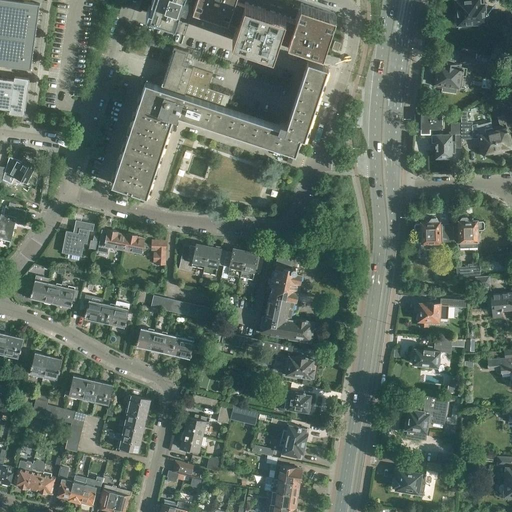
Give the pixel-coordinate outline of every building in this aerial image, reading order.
[(0,0),(0,64),(31,68),(40,3),(22,1),(22,0),(0,0)] [(153,0),(150,13),(176,21),(180,9),(176,8),(178,2),(186,4),(187,0),(153,0)] [(320,62),(323,53),(336,14),(336,12),(299,0),(195,0),(193,7),(181,45),(193,49),(191,55),(190,58),(217,67),(211,85),(210,87),(232,94),(229,102),(228,105),(276,121),(277,117),(286,120),(307,57),(320,62)] [(485,21),(483,0),(456,0),(457,13),(454,15),(455,21),(458,22),(458,23),(470,22),(485,21)] [(332,48),(338,51),(340,43),(334,41),(332,48)] [(308,60),(287,124),(280,122),(279,125),(225,107),(229,95),(208,88),(213,73),(212,73),(214,67),(203,63),(201,69),(190,65),(188,64),(189,59),(186,58),(189,50),(175,46),(164,77),(161,76),(160,76),(159,76),(157,74),(153,75),(154,77),(154,78),(153,79),(152,82),(146,80),(112,183),(147,194),(173,115),(177,117),(178,113),(296,152),(301,136),(305,138),(328,67),(308,60)] [(460,61),(475,63),(476,52),(462,49),(460,61)] [(463,66),(460,65),(460,64),(454,63),(454,60),(447,59),(447,62),(446,62),(445,64),(438,63),(436,74),(435,83),(436,83),(436,86),(442,87),(443,84),(453,86),(462,87),(463,75),(466,76),(467,67),(463,67),(463,66)] [(0,107),(10,109),(9,113),(24,115),(29,78),(14,76),(14,79),(0,77),(0,107)] [(492,93),(485,97),(487,101),(494,97),(492,93)] [(461,136),(480,136),(483,149),(482,149),(483,153),(484,153),(484,154),(485,154),(486,155),(489,154),(489,153),(498,150),(492,127),(485,129),(484,126),(472,126),(472,121),(466,121),(466,120),(479,113),(475,107),(468,111),(461,111),(461,121),(461,122),(461,134),(461,136)] [(432,132),(432,134),(432,142),(436,142),(436,157),(439,157),(440,158),(443,158),(445,157),(451,157),(451,150),(454,150),(454,143),(453,143),(453,141),(451,141),(451,134),(449,134),(442,134),(442,113),(421,112),(421,128),(424,128),(424,129),(428,132),(432,132)] [(500,125),(492,127),(498,150),(506,148),(507,149),(511,148),(511,147),(511,146),(511,145),(511,142),(510,142),(506,124),(507,124),(504,114),(497,116),(500,125)] [(449,131),(449,134),(451,134),(461,134),(461,122),(461,121),(461,117),(455,117),(455,122),(451,122),(451,131),(449,131)] [(9,156),(6,167),(5,171),(27,182),(37,163),(25,157),(22,161),(16,158),(9,156)] [(9,206),(5,205),(4,213),(1,213),(0,219),(0,239),(2,240),(2,238),(10,240),(8,246),(10,246),(15,223),(23,224),(27,210),(19,209),(20,205),(10,202),(9,206)] [(460,247),(463,247),(477,246),(477,241),(479,241),(479,235),(478,235),(477,229),(483,229),(484,228),(484,222),(483,220),(476,221),(476,220),(468,220),(468,218),(466,216),(462,216),(460,218),(460,220),(459,221),(460,247)] [(417,232),(417,241),(422,240),(422,242),(431,242),(431,248),(440,248),(440,243),(441,243),(441,225),(439,225),(439,221),(438,221),(438,220),(436,217),(431,218),(430,220),(430,222),(421,222),(421,223),(416,223),(414,225),(414,230),(416,232),(417,232)] [(66,230),(62,252),(81,256),(84,243),(87,243),(90,230),(93,231),(94,223),(76,220),(73,232),(66,230)] [(443,229),(442,229),(442,241),(454,241),(454,229),(453,229),(453,224),(442,224),(443,229)] [(101,227),(97,244),(104,246),(124,250),(127,234),(118,232),(118,231),(101,227)] [(127,234),(124,250),(133,251),(133,249),(142,250),(145,237),(137,236),(137,234),(128,233),(127,234)] [(152,250),(156,250),(156,252),(153,252),(153,262),(155,262),(155,264),(164,264),(165,250),(166,250),(166,240),(152,240),(152,250)] [(190,246),(183,245),(178,269),(190,272),(191,267),(204,270),(209,247),(196,244),(195,247),(190,246)] [(209,247),(204,270),(204,273),(216,276),(218,265),(223,266),(226,251),(220,250),(221,249),(209,247)] [(226,251),(223,266),(229,267),(228,275),(240,277),(245,250),(233,248),(232,253),(226,251)] [(245,250),(240,277),(253,280),(254,271),(260,272),(263,257),(258,256),(258,253),(245,250)] [(300,281),(301,273),(296,272),(297,267),(292,266),(294,258),(277,255),(274,274),(271,274),(270,285),(271,285),(270,289),(266,288),(265,293),(266,293),(266,292),(268,292),(267,294),(270,294),(266,314),(263,314),(260,332),(296,338),(295,340),(305,342),(305,339),(310,340),(313,322),(306,321),(307,320),(298,318),(297,320),(291,318),(295,299),(296,300),(296,299),(300,299),(301,293),(298,292),(298,291),(300,288),(301,285),(300,281)] [(468,266),(456,266),(457,276),(481,274),(480,263),(468,263),(468,266)] [(31,298),(44,301),(48,282),(49,278),(36,275),(31,298)] [(490,275),(475,276),(476,286),(491,285),(490,275)] [(62,281),(62,284),(57,304),(71,307),(75,288),(74,288),(75,286),(68,285),(63,281),(62,281)] [(48,282),(44,301),(57,304),(62,284),(56,282),(56,283),(48,282)] [(511,291),(491,293),(493,317),(503,316),(503,315),(502,308),(511,307),(511,291)] [(154,295),(152,300),(164,303),(165,297),(154,295)] [(165,297),(164,303),(162,309),(171,311),(174,299),(165,297)] [(85,318),(98,321),(102,302),(89,299),(85,318)] [(174,299),(171,311),(176,312),(179,300),(174,299)] [(448,319),(449,310),(449,306),(466,307),(466,300),(441,299),(441,303),(427,303),(427,304),(419,303),(419,312),(417,314),(417,318),(418,320),(420,320),(420,325),(429,325),(429,321),(439,322),(439,318),(448,319)] [(102,302),(98,321),(111,324),(117,300),(116,305),(102,302)] [(117,300),(111,324),(125,327),(130,303),(117,300)] [(152,300),(151,306),(162,309),(164,303),(152,300)] [(179,300),(176,312),(182,313),(185,302),(179,300)] [(185,302),(182,313),(188,315),(191,303),(185,302)] [(191,303),(188,315),(194,316),(197,304),(191,303)] [(197,304),(194,316),(200,317),(202,306),(197,304)] [(202,306),(200,317),(205,319),(208,307),(202,306)] [(208,307),(205,319),(217,321),(220,310),(208,307)] [(141,327),(139,336),(136,346),(150,349),(154,330),(141,327)] [(154,330),(150,349),(163,352),(168,333),(154,330)] [(0,331),(0,353),(4,355),(9,334),(0,331)] [(224,331),(222,339),(222,343),(242,347),(243,342),(273,348),(272,352),(285,355),(288,355),(290,345),(278,343),(278,342),(224,331)] [(168,333),(163,352),(176,355),(181,336),(168,333)] [(9,334),(4,355),(18,358),(23,337),(9,334)] [(181,336),(176,355),(190,358),(194,339),(181,336)] [(434,348),(424,347),(423,349),(415,348),(413,363),(438,366),(439,357),(440,357),(440,351),(451,352),(452,345),(460,346),(460,339),(452,338),(452,339),(438,338),(437,343),(434,343),(434,348)] [(475,349),(475,338),(466,338),(467,349),(475,349)] [(499,358),(488,359),(489,369),(500,368),(501,371),(511,370),(511,379),(511,360),(511,357),(511,356),(511,348),(504,350),(505,357),(499,357),(499,358)] [(30,372),(44,375),(49,355),(35,352),(30,372)] [(49,355),(44,375),(57,378),(62,358),(49,355)] [(296,356),(288,355),(285,355),(283,372),(289,373),(289,376),(296,376),(296,375),(310,377),(310,375),(313,376),(314,369),(312,368),(313,359),(307,358),(307,356),(296,355),(296,356)] [(68,395),(82,398),(87,377),(73,374),(68,395)] [(265,377),(254,375),(253,385),(263,387),(265,377)] [(87,377),(82,398),(95,401),(100,380),(87,377)] [(100,380),(95,401),(109,405),(114,384),(100,380)] [(283,389),(281,398),(286,399),(285,407),(308,411),(308,410),(310,410),(311,403),(309,403),(310,395),(304,394),(304,392),(296,391),(296,392),(290,391),(290,390),(283,389)] [(194,393),(192,401),(216,406),(218,399),(194,393)] [(37,394),(36,400),(47,403),(49,397),(37,394)] [(131,394),(128,407),(149,412),(152,399),(131,394)] [(407,434),(416,436),(425,437),(425,433),(427,433),(429,423),(430,423),(430,422),(444,424),(448,399),(426,395),(423,410),(415,409),(415,411),(408,410),(405,428),(408,428),(407,434)] [(36,400),(34,405),(45,408),(46,404),(47,404),(47,403),(36,400)] [(222,402),(217,420),(228,423),(233,405),(222,402)] [(45,408),(44,415),(49,417),(52,405),(47,404),(46,404),(45,408)] [(34,405),(33,412),(44,415),(45,408),(34,405)] [(52,405),(49,417),(55,418),(58,407),(52,405)] [(258,411),(233,405),(230,416),(255,423),(258,411)] [(511,406),(502,407),(502,417),(507,418),(507,420),(511,420),(511,406)] [(55,418),(72,422),(73,417),(75,411),(58,407),(55,418)] [(128,407),(125,420),(146,425),(149,412),(128,407)] [(75,411),(73,417),(85,420),(86,414),(83,413),(84,411),(82,410),(81,412),(75,411)] [(187,416),(183,432),(203,437),(206,422),(209,423),(211,417),(196,413),(195,417),(187,416)] [(288,418),(273,415),(271,422),(286,425),(288,418)] [(72,422),(72,423),(83,426),(85,420),(73,417),(72,422)] [(53,420),(47,419),(44,420),(43,425),(45,427),(51,429),(54,427),(55,423),(53,420)] [(124,426),(122,433),(143,438),(146,425),(125,420),(124,420),(120,419),(119,425),(124,426)] [(72,423),(70,429),(82,432),(83,426),(72,423)] [(284,429),(282,437),(306,443),(309,432),(306,431),(307,427),(289,423),(288,430),(284,429)] [(70,429),(69,435),(80,438),(82,432),(70,429)] [(119,447),(121,447),(120,451),(129,453),(129,449),(139,451),(143,438),(122,433),(122,434),(116,432),(115,438),(121,439),(119,447)] [(203,437),(183,432),(180,448),(188,450),(187,454),(202,457),(203,453),(199,452),(203,437)] [(69,435),(67,441),(79,444),(80,438),(69,435)] [(306,443),(282,437),(280,445),(284,446),(282,453),(300,457),(301,453),(304,453),(306,443)] [(79,444),(67,441),(65,448),(77,451),(79,444)] [(253,444),(252,450),(262,453),(272,455),(274,449),(264,446),(253,444)] [(511,456),(497,455),(497,463),(511,464),(511,456)] [(222,458),(209,456),(207,466),(219,469),(222,458)] [(27,487),(27,486),(32,467),(33,463),(31,462),(31,461),(27,460),(26,461),(20,460),(15,483),(19,484),(19,486),(27,487)] [(194,464),(175,460),(174,465),(192,470),(194,464)] [(441,464),(427,462),(426,470),(439,472),(441,464)] [(3,463),(0,473),(0,481),(9,484),(14,466),(3,463)] [(276,463),(274,478),(299,482),(299,481),(300,482),(302,468),(295,467),(295,466),(276,463)] [(174,465),(173,471),(179,472),(191,475),(192,470),(174,465)] [(32,467),(27,486),(39,489),(44,470),(32,467)] [(411,469),(406,468),(406,470),(399,469),(397,477),(395,477),(394,485),(396,485),(396,488),(423,493),(425,483),(424,483),(426,473),(410,471),(411,469)] [(44,470),(39,489),(39,490),(47,492),(52,493),(56,476),(51,475),(52,472),(44,470)] [(179,472),(173,471),(169,470),(167,476),(168,476),(168,479),(176,481),(176,478),(177,478),(179,472)] [(85,483),(81,501),(92,504),(97,486),(98,483),(101,484),(102,481),(104,475),(104,473),(99,472),(96,482),(93,481),(92,485),(85,483)] [(73,480),(69,498),(81,501),(85,483),(86,477),(75,474),(73,480)] [(57,495),(69,498),(73,480),(61,477),(57,495)] [(274,478),(272,490),(297,494),(299,482),(274,478)] [(105,483),(100,501),(102,502),(100,506),(113,509),(117,491),(118,487),(116,487),(116,486),(113,485),(112,485),(105,483)] [(117,491),(113,509),(122,511),(124,511),(126,508),(128,509),(132,491),(118,487),(117,491)] [(272,490),(270,504),(296,508),(296,507),(295,507),(297,494),(272,490)] [(164,499),(163,503),(162,503),(159,511),(174,511),(176,506),(177,502),(164,499)]
